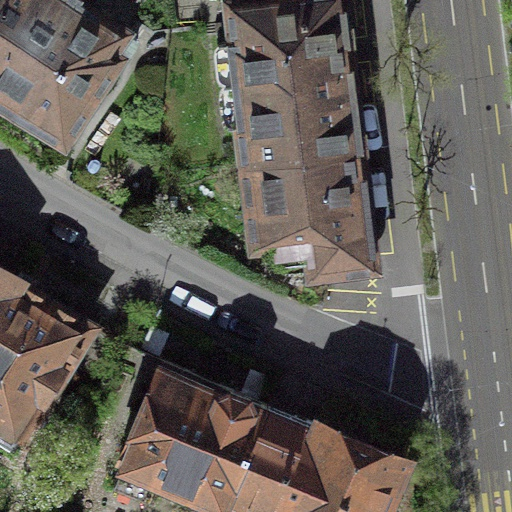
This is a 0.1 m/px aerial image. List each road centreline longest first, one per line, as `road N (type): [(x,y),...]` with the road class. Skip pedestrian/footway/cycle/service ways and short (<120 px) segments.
road 1 (residential): [(0,168),(135,248),(350,349),(418,361),(493,358)]
road 2 (secondary): [(449,0),(493,358)]
